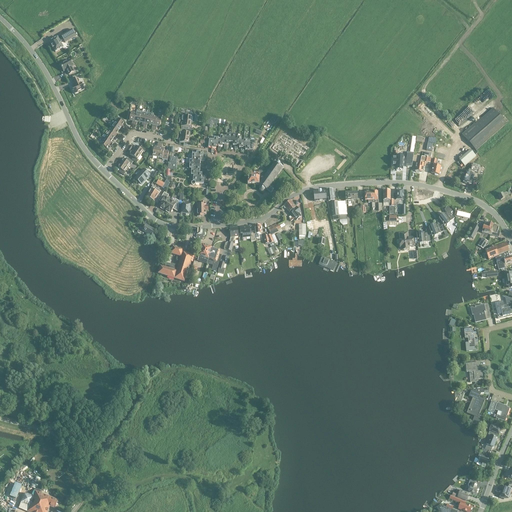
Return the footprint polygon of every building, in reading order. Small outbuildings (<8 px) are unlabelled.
[(55,39),(49,42),(52,46),(51,46),(52,46),(53,48),(52,48),(53,49),(53,48),(55,52),(63,48),(61,43),(64,41),(65,43),(74,38),(71,32),(56,40),(55,39)] [(72,67),(73,67),(69,60),(60,65),(64,72),(66,70),(69,75),(74,72),(72,67)] [(73,87),(71,88),(71,89),(71,90),(72,93),(73,93),(74,95),(83,90),(80,83),(79,84),(77,79),(71,82),(73,87)] [(476,151),(507,124),(493,108),(475,124),(475,123),(462,135),(476,151)] [(193,118),(193,115),(187,114),(187,117),(182,116),(182,119),(178,119),(177,121),(192,123),(192,118),(193,118)] [(276,124),(279,118),(274,115),(270,120),(276,124)] [(156,117),(154,130),(156,130),(157,126),(160,127),(162,116),(161,116),(160,118),(156,117)] [(114,121),(113,122),(123,128),(124,126),(122,125),(124,123),(118,119),(116,122),(114,121)] [(191,128),(192,123),(177,121),(177,123),(182,124),(181,129),(186,130),(191,131),(192,128),(191,128)] [(121,130),(123,128),(113,122),(112,123),(114,125),(112,127),(118,131),(120,129),(121,130)] [(108,129),(107,131),(117,137),(118,135),(116,134),(118,131),(112,127),(110,130),(108,129)] [(191,134),(191,131),(186,130),(185,133),(180,132),(180,135),(176,135),(176,137),(190,139),(190,134),(191,134)] [(107,131),(107,132),(108,133),(106,136),(112,140),(114,138),(116,139),(117,137),(107,131)] [(111,142),(112,140),(106,136),(104,139),(103,138),(102,139),(111,145),(113,143),(111,142)] [(189,144),(190,139),(176,137),(175,139),(179,140),(179,143),(184,143),(183,146),(197,148),(197,147),(190,146),(190,144),(189,144)] [(218,138),(215,138),(214,138),(214,140),(207,140),(207,148),(211,148),(211,153),(214,153),(214,149),(216,149),(216,146),(218,146),(218,138)] [(102,139),(101,140),(102,142),(101,144),(107,148),(108,146),(110,147),(111,145),(102,139)] [(248,140),(247,140),(244,139),(243,147),(245,147),(245,150),(247,150),(247,155),(249,155),(250,151),(253,151),(253,149),(254,145),(255,146),(255,142),(248,142),(248,140)] [(157,158),(160,144),(158,143),(157,148),(154,147),(153,152),(150,151),(149,157),(152,158),(152,157),(157,158)] [(164,149),(162,149),(162,144),(160,144),(157,158),(162,159),(167,161),(169,152),(164,151),(164,149)] [(144,152),(146,150),(141,146),(139,149),(135,146),(134,149),(130,146),(129,148),(140,156),(143,152),(144,152)] [(138,160),(140,156),(129,148),(127,150),(131,152),(129,155),(133,157),(132,160),(137,163),(139,160),(138,160)] [(394,149),(394,151),(394,160),(396,160),(396,169),(402,170),(403,156),(397,156),(397,152),(397,151),(397,149),(394,149)] [(464,166),(476,156),(470,150),(459,160),(464,166)] [(267,156),(273,161),(276,158),(277,156),(271,151),(267,156)] [(417,163),(415,171),(416,171),(416,172),(419,173),(419,172),(422,172),(423,168),(424,168),(425,162),(428,163),(430,163),(431,158),(430,158),(431,153),(425,152),(424,157),(421,156),(420,163),(417,163)] [(131,165),(133,162),(128,158),(126,161),(124,159),(122,161),(120,160),(119,162),(128,168),(130,164),(131,165)] [(125,172),(128,168),(119,162),(118,164),(119,165),(118,168),(120,170),(119,172),(124,175),(126,173),(125,172)] [(248,174),(248,184),(252,185),(253,185),(259,185),(260,186),(259,187),(259,189),(260,191),(261,192),(263,192),(264,191),(265,189),(267,191),(267,190),(271,193),(273,189),(270,186),(283,168),(277,164),(275,162),(274,162),(268,172),(267,171),(258,171),(258,174),(248,174)] [(439,175),(441,167),(433,165),(431,174),(439,175)] [(471,184),(474,176),(473,175),(474,172),(478,173),(480,167),(473,165),(471,170),(469,170),(468,173),(467,173),(464,182),(471,184)] [(143,170),(135,179),(141,185),(149,175),(143,170)] [(154,194),(156,192),(156,191),(155,190),(156,188),(152,186),(151,189),(146,197),(150,199),(153,194),(154,194)] [(154,201),(159,193),(160,191),(156,188),(155,190),(156,191),(156,192),(154,194),(153,194),(150,199),(154,201)] [(326,199),(326,190),(313,191),(314,202),(326,201),(326,199)] [(339,216),(338,203),(338,202),(334,203),(334,197),(335,197),(334,194),(333,194),(333,190),(326,190),(326,199),(328,199),(328,202),(329,202),(330,205),(331,205),(332,217),(339,216)] [(390,191),(383,191),(383,201),(383,203),(389,203),(389,207),(393,207),(394,207),(394,200),(390,200),(390,191)] [(396,200),(394,200),(394,207),(396,207),(396,202),(399,202),(399,201),(402,201),(403,201),(403,191),(402,191),(401,191),(400,191),(399,191),(396,191),(396,200)] [(165,210),(170,201),(167,199),(167,198),(168,195),(164,193),(160,199),(163,201),(159,206),(160,207),(160,208),(163,210),(164,209),(165,210)] [(346,205),(352,205),(351,201),(351,193),(345,193),(345,202),(338,203),(339,216),(340,222),(342,225),(347,225),(348,218),(347,215),(346,205)] [(178,209),(179,201),(175,199),(174,202),(173,202),(170,201),(165,210),(166,210),(166,211),(168,213),(169,212),(170,213),(174,207),(178,209)] [(284,205),(289,213),(290,212),(296,207),(291,200),(284,205)] [(206,215),(206,211),(208,211),(208,209),(207,209),(207,207),(208,207),(208,205),(206,206),(206,203),(200,203),(200,205),(197,205),(197,217),(203,217),(203,215),(206,215)] [(190,215),(191,205),(182,204),(181,213),(186,214),(186,215),(188,215),(189,214),(190,215)] [(296,207),(290,212),(296,220),(301,216),(299,214),(301,212),(296,207)] [(443,225),(444,227),(446,225),(446,226),(450,224),(449,223),(451,222),(450,222),(454,219),(451,213),(452,212),(447,207),(444,210),(447,214),(445,215),(445,214),(443,215),(440,217),(440,218),(439,219),(443,225)] [(471,214),(457,210),(455,217),(470,221),(471,214)] [(442,226),(443,225),(439,219),(436,221),(438,225),(436,226),(436,225),(434,226),(434,225),(430,226),(430,227),(428,228),(429,229),(431,235),(432,237),(434,236),(434,237),(438,236),(437,235),(439,234),(444,232),(442,226)] [(482,231),(482,233),(498,238),(500,232),(497,231),(499,226),(493,225),(493,224),(485,222),(484,225),(482,231)] [(473,239),(479,226),(475,224),(469,236),(473,239)] [(144,233),(151,237),(155,231),(146,226),(143,230),(140,228),(138,232),(142,235),(144,233)] [(255,241),(254,231),(251,232),(250,228),(251,227),(250,226),(249,226),(249,227),(240,228),(241,235),(242,235),(242,238),(250,237),(251,242),(255,241)] [(234,238),(238,237),(237,228),(230,229),(230,232),(229,232),(228,235),(230,236),(231,238),(229,243),(228,242),(226,243),(224,249),(232,251),(234,244),(233,244),(234,238)] [(196,234),(196,238),(198,238),(199,238),(199,240),(202,240),(202,239),(203,239),(203,236),(204,236),(205,229),(198,229),(197,234),(196,234)] [(429,236),(431,235),(429,229),(426,230),(426,234),(424,234),(422,234),(422,233),(418,233),(418,234),(416,234),(417,240),(417,242),(417,244),(419,244),(419,245),(423,244),(423,243),(425,243),(430,242),(429,236)] [(407,233),(400,234),(401,240),(399,240),(400,247),(401,247),(402,250),(404,250),(404,251),(407,251),(407,250),(409,249),(408,246),(413,246),(413,238),(408,239),(407,233)] [(480,242),(478,246),(483,249),(488,242),(484,240),(482,243),(480,242)] [(495,247),(485,250),(487,257),(489,260),(498,256),(498,258),(495,259),(498,270),(501,270),(501,271),(506,271),(504,264),(505,264),(505,265),(511,262),(511,259),(511,257),(510,257),(508,252),(510,252),(509,251),(506,243),(506,242),(495,247)] [(169,251),(171,251),(170,254),(179,257),(177,265),(171,264),(170,265),(162,263),(160,266),(158,274),(184,282),(193,255),(183,252),(184,250),(170,246),(169,251)] [(202,246),(198,257),(208,260),(212,249),(202,246)] [(208,260),(207,264),(213,266),(211,270),(216,272),(219,262),(216,262),(219,251),(212,249),(208,260)] [(333,260),(322,255),(317,266),(334,273),(339,263),(333,260)] [(502,302),(495,303),(498,314),(502,313),(503,316),(511,314),(511,303),(511,300),(505,297),(507,305),(503,306),(502,302)] [(484,305),(471,308),(473,315),(475,323),(486,320),(485,318),(490,317),(487,305),(484,305)] [(472,328),(464,329),(464,333),(465,338),(468,339),(468,342),(465,343),(466,352),(475,351),(475,347),(478,346),(478,343),(477,332),(472,333),(472,328)] [(475,382),(475,386),(478,385),(478,382),(478,379),(482,379),(482,373),(481,373),(481,370),(480,371),(479,366),(480,366),(479,363),(466,364),(466,372),(469,372),(470,383),(475,382)] [(472,422),(479,425),(482,418),(478,416),(485,400),(479,398),(481,393),(484,393),(483,389),(471,390),(469,396),(478,400),(475,407),(473,406),(469,414),(474,416),(472,422)] [(497,415),(496,418),(505,422),(510,408),(504,406),(497,403),(491,401),(488,411),(490,412),(491,410),(494,411),(495,409),(502,412),(500,416),(497,415)] [(493,448),(497,440),(497,439),(496,438),(498,434),(499,435),(501,430),(491,425),(489,431),(490,431),(488,435),(485,444),(486,445),(487,445),(485,449),(482,448),(481,452),(490,455),(492,455),(493,452),(491,451),(492,448),(493,448)] [(489,457),(490,455),(481,452),(480,453),(479,453),(478,457),(479,458),(479,459),(478,461),(477,463),(476,464),(477,465),(481,467),(484,469),(485,466),(486,466),(488,461),(487,460),(488,457),(489,457)] [(29,487),(36,489),(36,488),(37,488),(41,478),(34,476),(29,487)] [(16,483),(10,496),(17,499),(22,485),(16,483)] [(476,485),(472,484),(471,484),(468,485),(469,488),(468,491),(476,494),(478,489),(476,488),(476,487),(476,485)] [(511,490),(504,487),(501,496),(509,498),(511,490)] [(469,493),(460,490),(457,498),(467,501),(470,494),(469,493)] [(39,492),(31,511),(47,511),(50,506),(55,509),(58,500),(39,492)] [(449,499),(460,503),(458,509),(466,511),(470,511),(472,507),(465,505),(466,502),(450,496),(449,499)] [(30,506),(21,503),(19,508),(28,511),(30,506)]
